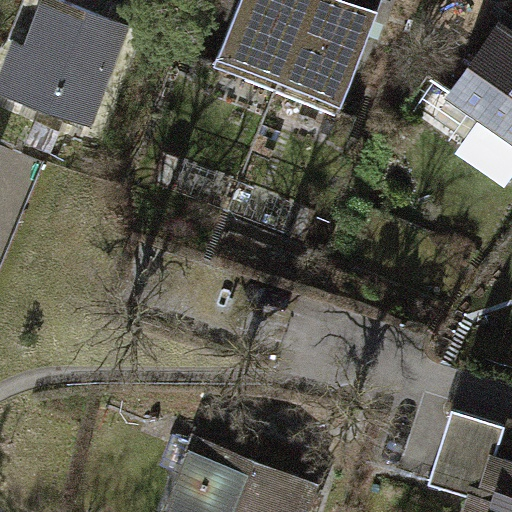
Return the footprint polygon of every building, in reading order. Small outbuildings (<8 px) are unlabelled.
[(0,63),(0,81),(92,117),(129,22),(70,0),(35,0),(19,41),(10,37),(0,63)] [(240,0),(215,66),(339,113),(382,0),(240,0)] [(451,93),(511,132),(511,26),(499,18),(451,93)] [(467,497),(462,511),(511,511),(511,461),(497,457),(507,425),(453,408),(428,485),(467,497)] [(192,432),(159,511),(309,511),(321,483),(192,432)]
